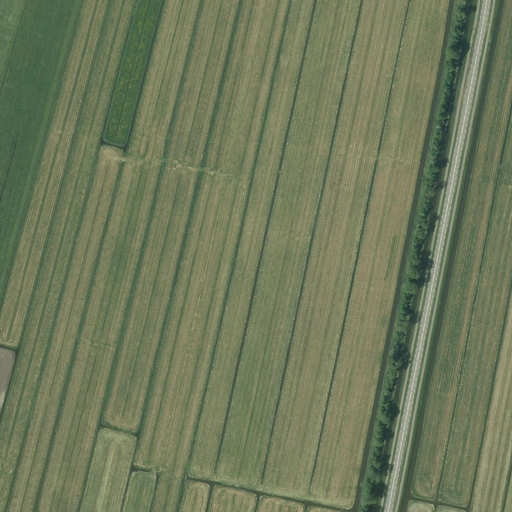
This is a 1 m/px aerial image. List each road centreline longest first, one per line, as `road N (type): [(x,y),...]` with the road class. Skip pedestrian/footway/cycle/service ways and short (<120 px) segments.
road 1 (secondary): [(388,511),(485,0)]
road 2 (track): [(118,157),(228,171),(268,0)]
